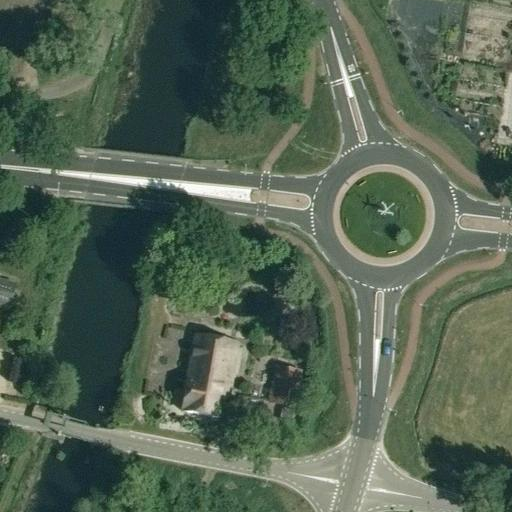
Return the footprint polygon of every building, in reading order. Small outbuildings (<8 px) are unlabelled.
[(0,307),(7,310),(14,286),(0,281),(0,307)] [(182,316),(182,335),(194,336),(195,316),(182,316)] [(195,337),(181,412),(218,419),(223,394),(227,395),(237,345),(195,337)] [(300,371),(274,367),(268,403),(294,408),(300,371)] [(266,440),(286,443),(288,431),(268,428),(266,440)]
